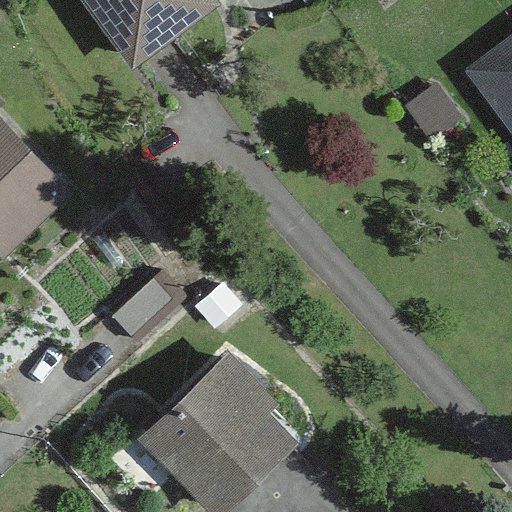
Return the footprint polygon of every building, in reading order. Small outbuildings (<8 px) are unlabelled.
[(88,0),(130,56),(205,0),(88,0)] [(511,43),(478,68),(511,114),(511,43)] [(68,188),(0,118),(0,253),(0,254),(68,188)] [(172,301),(154,282),(115,318),(134,338),(172,301)] [(277,409),(227,358),(139,443),(206,511),(229,511),(294,450),(265,420),(277,409)]
